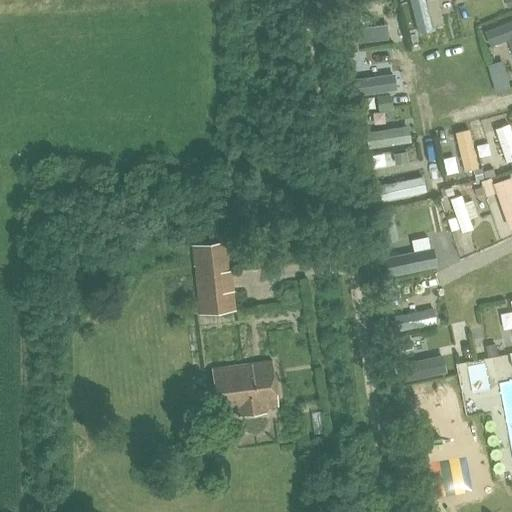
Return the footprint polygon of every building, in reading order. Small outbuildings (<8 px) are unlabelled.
[(419,0),(428,36),(454,30),(446,0),(419,0)] [(511,52),(511,20),(484,31),(490,47),(507,40),(511,52)] [(353,27),(354,45),(396,42),(395,25),(353,27)] [(369,86),(407,85),(407,72),(369,73),(369,86)] [(391,94),(377,96),(380,110),(393,108),(391,94)] [(511,154),(511,158),(511,126),(494,131),(500,156),(511,154)] [(463,141),(466,176),(486,174),(483,139),(463,141)] [(377,177),(392,176),(391,162),(398,162),(398,155),(375,156),(377,177)] [(511,175),(496,181),(511,227),(511,175)] [(431,196),(430,176),(386,179),(388,199),(431,196)] [(459,237),(486,229),(477,196),(459,201),(463,214),(454,217),(459,237)] [(441,236),(452,234),(448,203),(436,205),(441,236)] [(435,234),(420,238),(423,249),(438,245),(435,234)] [(200,315),(237,310),(230,255),(228,241),(192,246),(200,315)] [(407,334),(446,323),(439,301),(400,312),(407,334)] [(488,356),(498,354),(496,343),(486,345),(488,356)] [(399,364),(403,382),(444,373),(440,355),(399,364)] [(264,407),(278,406),(272,362),(213,369),(218,412),(239,410),(239,413),(265,410),(264,407)]
